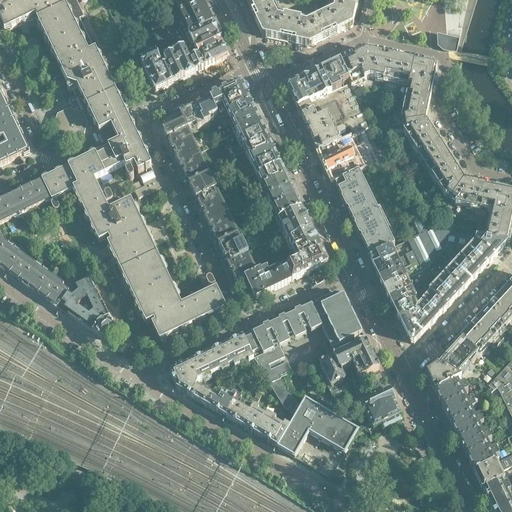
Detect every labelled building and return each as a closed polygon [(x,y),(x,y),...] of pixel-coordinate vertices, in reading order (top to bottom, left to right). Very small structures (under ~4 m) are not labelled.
[(151,168),(123,110),(79,20),(84,17),(75,0),(32,0),(18,7),(19,9),(6,15),(5,13),(0,15),(0,24),(5,34),(35,20),(68,88),(70,87),(75,97),(68,101),(71,107),(71,110),(57,116),(53,127),(62,144),(67,141),(81,146),(87,158),(88,158),(90,162),(65,174),(72,188),(75,187),(92,222),(91,226),(90,226),(99,244),(103,242),(110,244),(111,245),(123,239),(124,235),(139,228),(128,204),(109,213),(106,207),(105,204),(94,182),(132,164),(144,188),(141,189),(138,184),(131,187),(138,201),(161,190),(158,183),(157,184),(150,168),(151,168)] [(28,0),(0,0),(0,15),(5,13),(6,15),(19,9),(18,7),(18,6),(20,5),(19,4),(28,0)] [(166,7),(163,0),(158,0),(155,1),(160,10),(166,7)] [(199,0),(181,0),(177,2),(174,3),(181,17),(202,7),(199,0)] [(296,0),(247,0),(250,5),(249,5),(250,6),(254,14),(273,4),(279,17),(293,20),(306,23),(319,17),(313,4),(296,0)] [(352,28),(358,3),(343,0),(333,0),(331,11),(319,17),(330,39),(352,28)] [(287,44),(293,20),(279,17),(273,4),(254,14),(258,22),(255,23),(262,39),(287,44)] [(202,7),(181,17),(174,21),(184,41),(189,39),(213,27),(202,7)] [(190,62),(180,43),(177,44),(174,38),(170,40),(160,17),(149,23),(166,60),(174,56),(185,80),(195,75),(190,62)] [(330,39),(319,17),(306,23),(293,20),(287,44),(309,49),(330,39)] [(194,50),(218,38),(213,27),(189,39),(194,50)] [(458,49),(459,40),(445,37),(444,37),(442,49),(455,52),(456,52),(457,49),(458,49)] [(199,60),(223,49),(218,38),(194,50),(198,58),(199,60)] [(204,71),(228,59),(223,49),(199,60),(204,71)] [(145,71),(165,62),(164,61),(160,53),(141,62),(145,71)] [(386,82),(391,58),(367,53),(341,66),(349,83),(351,87),(370,78),(386,82)] [(174,56),(166,60),(164,61),(165,62),(175,84),(185,80),(174,56)] [(204,71),(199,60),(198,58),(190,62),(195,75),(204,71)] [(412,88),(417,65),(414,64),(415,64),(391,58),(386,82),(412,88)] [(175,84),(165,62),(145,71),(156,94),(175,84)] [(349,83),(341,66),(340,65),(321,74),(330,92),(331,95),(342,90),(340,87),(349,83)] [(431,97),(437,69),(417,65),(412,88),(411,92),(431,97)] [(330,92),(321,74),(310,79),(320,101),(331,95),(330,92)] [(320,101),(310,79),(299,85),(309,106),(320,101)] [(215,111),(222,108),(246,96),(241,85),(210,101),(215,111)] [(309,106),(299,85),(289,89),(288,92),(298,111),(309,106)] [(368,130),(348,87),(347,88),(342,90),(331,95),(320,101),(315,103),(309,106),(298,111),(298,112),(302,120),(306,129),(310,137),(315,146),(314,146),(318,154),(318,153),(319,154),(364,132),(368,130)] [(425,123),(431,97),(411,92),(410,96),(407,95),(401,122),(404,121),(405,127),(425,123)] [(227,117),(250,105),(246,96),(222,108),(227,117)] [(217,117),(215,111),(210,101),(179,115),(183,124),(188,131),(196,127),(197,130),(210,124),(209,121),(217,117)] [(20,134),(4,102),(0,103),(0,142),(3,142),(20,134)] [(231,126),(255,114),(250,105),(227,117),(231,126)] [(223,141),(235,135),(259,123),(255,114),(231,126),(233,130),(226,134),(224,129),(218,132),(223,141)] [(240,144),(263,132),(259,123),(235,135),(240,144)] [(436,140),(425,123),(405,127),(406,132),(403,133),(416,153),(436,140)] [(199,154),(188,131),(183,124),(163,134),(177,164),(199,154)] [(244,153),(268,141),(263,132),(240,144),(244,153)] [(380,164),(364,132),(319,154),(318,154),(334,187),(335,187),(359,175),(359,174),(380,164)] [(0,168),(30,154),(20,134),(3,142),(5,147),(0,149),(0,168)] [(450,162),(443,151),(436,140),(416,153),(430,175),(450,162)] [(248,162),(272,150),(268,141),(244,153),(248,162)] [(253,171),(276,159),(272,150),(248,162),(253,171)] [(213,184),(199,154),(177,164),(192,194),(213,184)] [(257,180),(281,168),(276,159),(253,171),(257,180)] [(464,183),(450,162),(430,175),(445,199),(448,196),(452,199),(464,183)] [(247,174),(242,165),(236,168),(240,177),(247,174)] [(405,189),(394,167),(390,169),(400,191),(405,189)] [(134,178),(129,168),(129,169),(127,170),(128,172),(127,173),(126,173),(126,174),(126,175),(126,176),(128,181),(129,182),(130,182),(131,182),(132,182),(133,181),(134,180),(134,179),(134,178)] [(262,191),(286,179),(281,168),(257,180),(262,191)] [(395,249),(359,175),(335,187),(371,260),(390,251),(395,249)] [(267,201),(291,190),(286,179),(262,191),(267,201)] [(43,181),(14,195),(24,215),(51,202),(52,203),(53,202),(43,181)] [(483,212),(488,188),(464,183),(452,199),(457,203),(455,206),(483,212)] [(228,214),(213,184),(192,194),(207,225),(228,214)] [(506,246),(511,219),(511,193),(488,188),(483,212),(491,214),(491,213),(493,213),(487,242),(506,246)] [(273,212),(296,201),(291,190),(267,201),(273,212)] [(447,248),(455,250),(467,253),(469,253),(485,268),(489,265),(490,265),(493,262),(493,260),(506,246),(487,242),(433,230),(427,229),(409,192),(399,196),(420,236),(408,242),(413,253),(418,263),(420,268),(423,273),(423,274),(424,273),(427,269),(437,259),(439,256),(442,254),(447,248)] [(24,215),(14,195),(0,201),(0,223),(1,226),(24,215)] [(113,201),(112,200),(111,196),(110,196),(110,195),(109,195),(108,195),(107,195),(106,195),(106,196),(105,196),(105,197),(105,198),(105,199),(106,203),(105,204),(106,207),(111,204),(112,204),(112,203),(113,202),(113,201)] [(278,223),(301,211),(296,201),(273,212),(278,223)] [(59,209),(56,203),(53,204),(52,205),(51,206),(51,207),(51,208),(52,208),(53,212),(54,212),(54,213),(55,213),(56,214),(57,213),(58,213),(59,212),(59,211),(59,210),(59,209)] [(311,232),(306,221),(301,211),(278,223),(288,243),(311,232)] [(242,245),(228,214),(207,225),(221,255),(242,245)] [(7,246),(3,239),(2,235),(0,235),(0,226),(1,226),(0,223),(0,265),(12,249),(7,246)] [(293,253),(316,242),(311,232),(288,243),(293,253)] [(298,264),(321,252),(316,242),(293,253),(298,264)] [(181,307),(173,289),(153,249),(145,252),(142,245),(114,259),(146,326),(154,322),(155,325),(152,326),(160,343),(226,311),(212,282),(212,281),(211,281),(211,280),(210,280),(209,280),(208,281),(207,281),(207,282),(206,283),(206,284),(206,285),(208,289),(209,289),(210,290),(211,290),(212,290),(213,290),(214,291),(181,307)] [(257,275),(242,245),(221,255),(236,285),(246,280),(257,275)] [(40,270),(12,249),(0,265),(0,267),(27,288),(40,270)] [(390,251),(371,260),(370,261),(375,271),(395,262),(390,251)] [(328,266),(327,264),(321,252),(298,264),(304,277),(328,266)] [(418,263),(413,253),(406,256),(411,267),(418,263)] [(485,268),(469,253),(467,253),(466,256),(462,261),(478,276),(479,276),(480,276),(483,273),(482,271),(485,268)] [(478,276),(462,261),(454,270),(470,285),(473,282),(475,282),(477,279),(477,277),(478,276)] [(400,272),(395,262),(375,271),(377,275),(376,277),(378,280),(380,281),(400,272)] [(304,277),(298,264),(285,270),(292,283),(304,277)] [(292,283),(285,270),(284,267),(279,269),(278,271),(274,274),(281,288),(292,283)] [(423,273),(420,268),(416,270),(416,272),(409,275),(411,279),(418,276),(423,273)] [(69,293),(62,289),(64,287),(40,270),(27,288),(58,309),(68,295),(69,293)] [(470,285),(454,270),(446,278),(462,293),(463,292),(464,293),(467,290),(467,288),(470,285)] [(270,294),(263,278),(266,276),(267,275),(265,271),(257,275),(246,280),(256,301),(270,294)] [(405,282),(400,272),(380,281),(380,282),(380,284),(381,287),(383,288),(385,292),(405,282)] [(281,288),(274,274),(269,276),(267,275),(266,276),(263,278),(270,294),(281,288)] [(462,293),(446,278),(438,287),(454,302),(458,298),(459,298),(462,296),(461,294),(462,293)] [(115,330),(103,307),(90,279),(75,286),(81,299),(79,300),(76,298),(74,300),(68,295),(58,309),(102,341),(115,330)] [(410,292),(405,282),(385,292),(387,296),(386,297),(388,301),(390,301),(390,302),(410,292)] [(511,283),(504,292),(503,292),(500,295),(500,297),(499,298),(511,310),(511,283)] [(454,302),(438,287),(430,295),(432,297),(447,310),(447,309),(449,309),(452,306),(451,305),(454,302)] [(413,304),(414,301),(410,292),(390,302),(390,303),(390,304),(392,308),(393,308),(395,312),(413,304)] [(295,403),(280,380),(292,375),(287,364),(281,367),(279,362),(285,360),(280,349),(290,344),(288,338),(292,336),(295,341),(306,336),(303,331),(308,328),(311,334),(321,329),(332,351),(362,337),(360,332),(343,298),(341,299),(338,294),(316,305),(317,306),(313,309),(312,307),(301,312),(300,310),(295,313),(295,315),(285,320),(284,318),(279,321),(279,322),(269,327),(268,326),(263,328),(263,330),(253,335),(254,337),(244,341),(244,339),(243,340),(253,361),(283,408),(284,410),(295,417),(301,407),(295,403)] [(447,310),(432,297),(424,306),(438,319),(442,315),(443,315),(446,312),(446,311),(447,310)] [(511,310),(499,298),(485,313),(483,313),(480,316),(481,318),(480,319),(498,336),(508,326),(511,329),(511,310)] [(414,317),(415,311),(416,311),(413,304),(395,312),(397,317),(396,318),(398,322),(400,322),(400,323),(414,317)] [(438,319),(424,306),(418,311),(419,312),(418,317),(430,328),(431,327),(432,327),(435,324),(435,323),(438,319)] [(430,328),(418,317),(419,312),(418,311),(416,311),(415,311),(414,317),(400,323),(411,345),(414,345),(430,328)] [(503,340),(498,336),(480,319),(466,334),(464,334),(461,337),(461,338),(460,340),(479,357),(489,346),(493,351),(503,340)] [(253,361),(243,340),(223,349),(232,366),(234,371),(239,369),(237,364),(245,360),(248,364),(253,361)] [(457,380),(479,357),(460,340),(459,341),(454,344),(455,345),(450,350),(445,354),(446,355),(441,360),(436,364),(437,365),(436,366),(434,368),(435,370),(428,375),(426,376),(429,383),(435,394),(455,384),(460,382),(457,380)] [(348,390),(345,383),(342,377),(343,377),(341,373),(352,367),(357,376),(356,376),(359,382),(366,378),(368,382),(380,375),(380,376),(381,375),(379,372),(377,366),(376,366),(366,344),(365,344),(333,359),(333,360),(319,367),(330,389),(328,390),(331,398),(348,390)] [(232,366),(223,349),(206,357),(214,375),(232,366)] [(214,375),(206,357),(189,366),(194,377),(197,383),(214,375)] [(511,357),(507,363),(502,368),(496,375),(493,378),(486,386),(487,389),(490,395),(497,390),(511,380),(511,357)] [(502,368),(507,363),(502,357),(496,363),(502,368)] [(182,383),(194,377),(189,366),(171,374),(170,378),(177,391),(182,383)] [(197,388),(197,383),(194,377),(182,383),(177,391),(191,400),(197,388)] [(502,401),(511,394),(511,380),(497,390),(502,401)] [(463,400),(461,396),(467,393),(464,385),(457,388),(455,384),(435,394),(443,410),(463,400)] [(208,409),(214,398),(197,388),(191,400),(208,409)] [(403,422),(394,404),(395,403),(389,392),(361,405),(371,426),(367,428),(372,438),(375,437),(383,433),(383,432),(403,422)] [(511,411),(511,394),(502,401),(509,414),(511,411)] [(225,419),(237,398),(232,397),(230,400),(221,395),(217,396),(216,399),(214,398),(208,409),(225,419)] [(242,429),(254,408),(250,406),(247,410),(239,405),(241,401),(237,398),(225,419),(242,429)] [(477,414),(471,401),(465,404),(463,400),(443,410),(450,427),(471,417),(477,414)] [(358,433),(336,420),(305,401),(301,407),(295,417),(289,428),(277,449),(294,459),(308,435),(344,456),(358,433)] [(259,439),(271,418),(267,416),(264,420),(256,415),(258,411),(254,408),(242,429),(259,439)] [(479,433),(477,429),(483,426),(479,418),(473,421),(471,417),(450,427),(458,443),(479,433)] [(277,449),(289,428),(284,426),(282,430),(273,425),(276,421),(271,418),(259,439),(277,449)] [(466,459),(487,449),(498,444),(494,436),(489,438),(487,434),(481,437),(479,433),(458,443),(466,459)] [(501,462),(495,450),(489,453),(487,449),(466,459),(474,475),(501,462)] [(499,474),(511,467),(511,456),(507,459),(501,462),(474,475),(478,484),(481,489),(482,493),(500,484),(503,483),(501,479),(499,474)] [(507,500),(505,496),(510,493),(506,485),(501,488),(500,484),(482,493),(490,508),(507,500)] [(511,511),(511,502),(509,504),(507,500),(490,508),(491,511),(511,511)]
